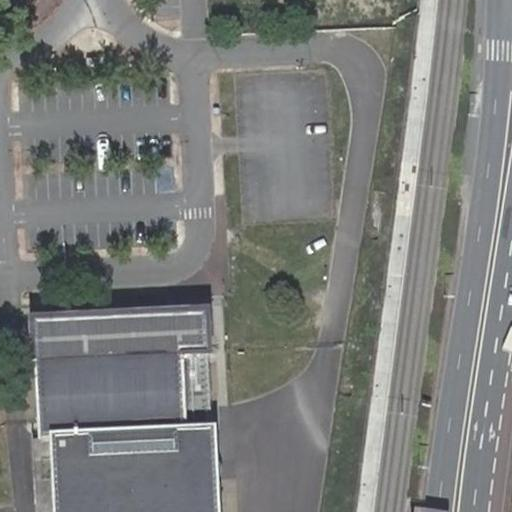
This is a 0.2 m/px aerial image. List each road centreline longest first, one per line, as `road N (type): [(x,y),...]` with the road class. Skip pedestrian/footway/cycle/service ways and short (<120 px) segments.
road 1 (residential): [(102,0),(190,57),(201,244),(183,265),(164,270),(0,280)]
road 2 (primary): [(502,33),(440,511)]
road 3 (primary): [(481,511),(511,293)]
